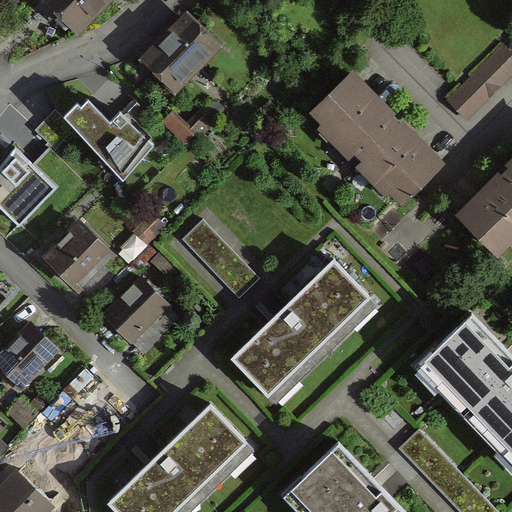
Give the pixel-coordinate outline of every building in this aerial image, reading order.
[(113,0),(38,0),(36,2),(71,39),(113,0)] [(171,95),(216,48),(182,16),(137,63),(171,95)] [(511,71),(511,54),(502,46),(450,101),(468,118),(511,71)] [(391,115),(350,75),(315,111),(325,120),(320,125),(387,192),(390,189),(401,199),(438,161),(398,122),(395,125),(392,122),(388,119),(391,115)] [(77,103),(63,117),(122,181),(153,144),(127,118),(126,119),(119,112),(109,123),(87,100),(80,107),(77,103)] [(174,112),(165,123),(190,146),(212,122),(205,115),(193,129),(174,112)] [(0,209),(19,226),(55,186),(14,149),(0,167),(0,209)] [(511,160),(506,166),(460,212),(497,249),(508,238),(511,241),(511,240),(511,160)] [(45,255),(76,284),(111,248),(80,219),(45,255)] [(257,282),(198,223),(182,239),(240,298),(257,282)] [(138,226),(137,240),(156,241),(157,226),(138,226)] [(282,308),(233,356),(269,392),(368,293),(332,258),(282,308)] [(168,307),(139,280),(108,314),(137,341),(168,307)] [(511,357),(469,314),(416,365),(511,464),(511,357)] [(0,362),(23,386),(61,347),(31,317),(0,347),(0,362)] [(169,511),(245,438),(208,400),(152,455),(108,497),(122,511),(169,511)] [(28,454),(45,438),(33,426),(16,443),(28,454)] [(41,463),(56,449),(47,440),(32,453),(41,463)] [(406,511),(386,492),(337,441),(286,490),(306,511),(406,511)] [(0,497),(14,511),(39,511),(64,487),(30,453),(0,483),(0,497)]
